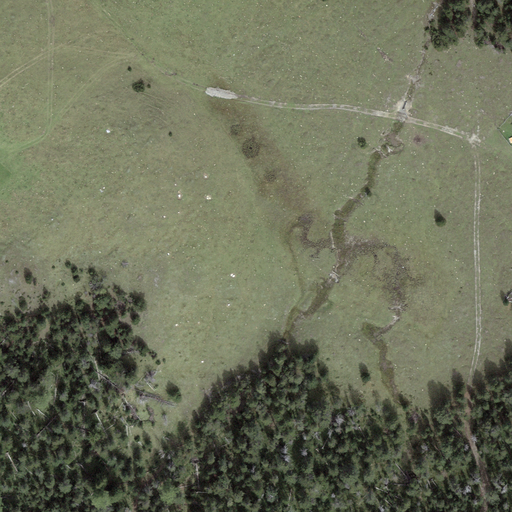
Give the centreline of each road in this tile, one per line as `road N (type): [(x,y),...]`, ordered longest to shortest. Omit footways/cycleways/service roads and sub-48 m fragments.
road 1 (track): [(482,511),(486,489),(465,407),(478,344),(473,140),(350,107),(289,106),(201,87),(148,58),(86,0)]
road 2 (track): [(47,0),(49,123),(0,169)]
